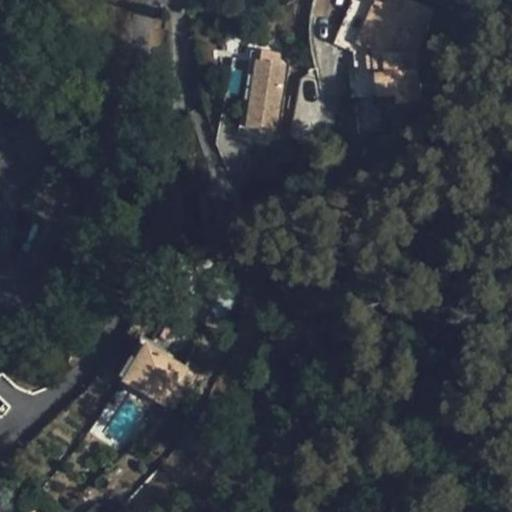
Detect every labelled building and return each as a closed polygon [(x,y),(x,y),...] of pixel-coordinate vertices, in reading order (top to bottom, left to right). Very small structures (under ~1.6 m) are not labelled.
[(373,4),(375,0),(353,0),(335,45),(355,54),(355,62),(348,62),(352,99),(377,98),(395,96),(396,104),(421,102),(416,54),(433,11),(408,0),(407,0),(400,16),(373,4)] [(407,0),(408,0),(375,0),(373,4),(400,16),(407,0)] [(248,77),(255,78),(258,60),(250,59),(248,77)] [(258,60),(255,78),(248,128),(268,131),(276,81),(279,82),(282,64),(258,60)] [(395,96),(377,98),(378,107),(396,104),(395,96)] [(382,141),(375,167),(387,170),(394,145),(382,141)] [(221,300),(235,307),(243,293),(218,280),(211,294),(221,300)] [(235,307),(221,300),(214,313),(222,317),(235,307)] [(125,380),(164,404),(186,369),(146,346),(125,380)]
